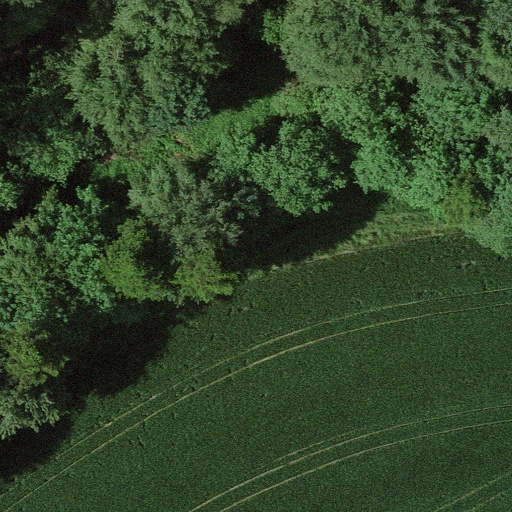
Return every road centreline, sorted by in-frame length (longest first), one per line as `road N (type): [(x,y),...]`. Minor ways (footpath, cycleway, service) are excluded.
road 1 (track): [(363,0),(0,69)]
road 2 (track): [(7,66),(160,357)]
